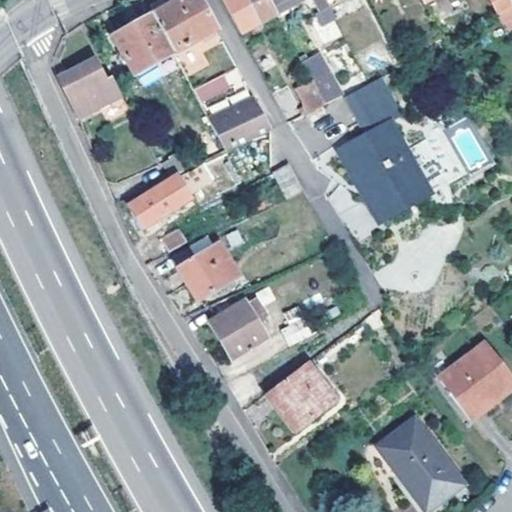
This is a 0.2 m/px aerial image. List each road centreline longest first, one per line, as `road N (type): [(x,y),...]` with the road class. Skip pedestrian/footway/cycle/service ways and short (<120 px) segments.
road 1 (residential): [(283,511),(136,281),(38,72),(33,18)]
road 2 (motorway): [(172,511),(0,171)]
road 3 (unclassified): [(312,181),(215,0)]
road 4 (motorway): [(0,352),(85,511)]
